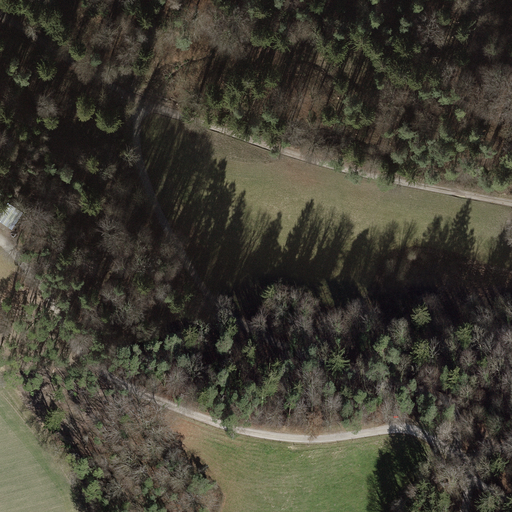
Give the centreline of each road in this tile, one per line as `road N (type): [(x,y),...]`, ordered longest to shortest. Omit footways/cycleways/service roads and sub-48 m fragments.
road 1 (track): [(0,238),(55,304),(75,346),(127,386),(219,423),(285,437),(413,431),(458,456),(469,475)]
road 2 (track): [(0,20),(138,98),(275,148),(511,202)]
road 3 (track): [(138,98),(150,197),(209,285),(293,352),(449,402),(459,421),(458,456)]
